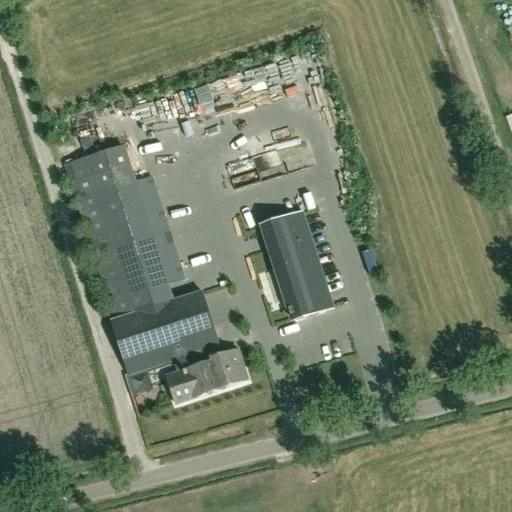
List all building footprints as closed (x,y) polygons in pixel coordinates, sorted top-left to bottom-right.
[(174,303),(135,183),(124,148),(67,168),(116,322),(174,303)] [(196,155),(175,161),(181,186),(202,181),(196,155)] [(202,239),(216,235),(200,184),(186,189),(202,239)] [(264,226),(279,272),(294,322),(333,310),(302,214),(264,226)] [(208,298),(175,308),(174,303),(116,322),(112,323),(129,377),(191,357),(194,368),(168,376),(176,404),(195,398),(196,399),(226,389),(226,388),(249,381),(239,350),(215,357),(216,361),(211,362),(207,349),(222,345),(208,298)]
